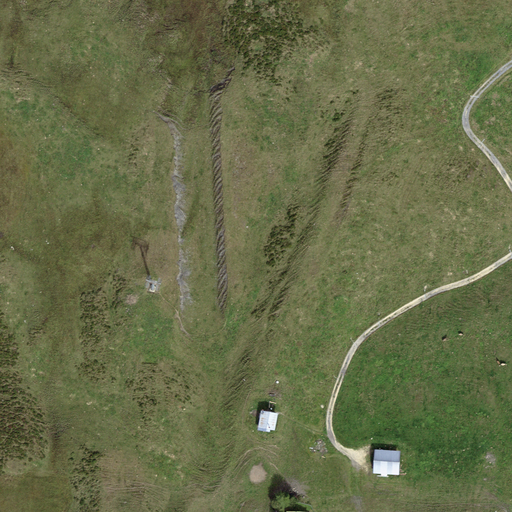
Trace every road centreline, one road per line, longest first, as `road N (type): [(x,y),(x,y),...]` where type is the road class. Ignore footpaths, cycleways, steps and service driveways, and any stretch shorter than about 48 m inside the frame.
road 1 (track): [(324,443),(358,348),(511,258)]
road 2 (track): [(511,178),(468,121),(490,85),(511,71)]
